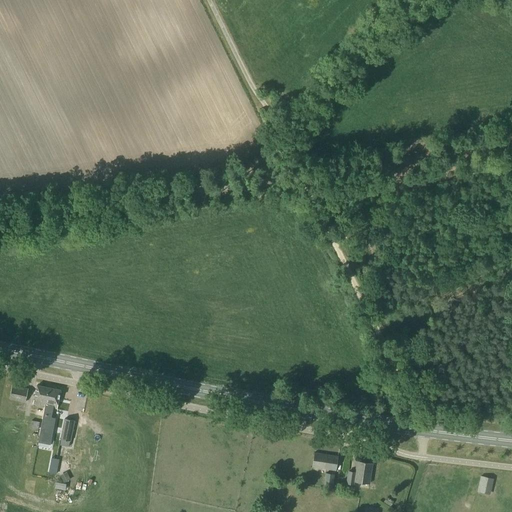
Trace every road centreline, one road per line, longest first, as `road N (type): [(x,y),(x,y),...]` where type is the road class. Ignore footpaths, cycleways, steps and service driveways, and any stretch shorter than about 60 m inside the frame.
road 1 (primary): [(511,442),(344,420),(0,349)]
road 2 (track): [(0,218),(511,143)]
road 3 (track): [(281,139),(422,431)]
road 4 (track): [(408,0),(281,139)]
